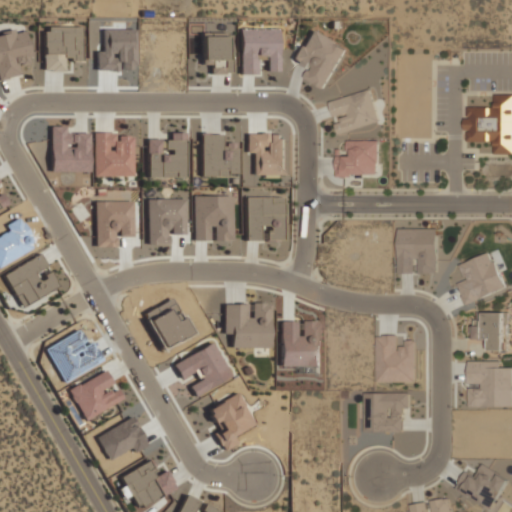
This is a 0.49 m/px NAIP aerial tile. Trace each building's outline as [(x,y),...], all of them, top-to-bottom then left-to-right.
[(81,26),(44,27),(44,71),(63,71),(63,59),(81,59),(81,26)] [(278,29),(239,29),(240,74),(256,74),(256,56),(266,56),(266,71),(278,71),(278,29)] [(0,33),(0,79),(20,75),(17,65),(31,62),(24,31),(14,33),(14,30),(0,33)] [(345,48),(309,30),(293,60),(309,69),(304,78),(324,88),(345,48)] [(210,74),(229,73),(228,32),(200,33),(201,63),(210,63),(210,74)] [(511,93),(495,93),(494,105),(465,104),(465,142),(495,142),(495,154),(511,154),(511,93)] [(333,116),(355,112),(354,107),(360,106),(359,102),(352,103),(351,96),(336,99),(337,103),(331,104),(333,116)] [(336,124),(338,133),(354,129),(351,116),(342,118),(343,122),(336,124)] [(49,171),(87,172),(88,133),(64,133),(64,126),(49,126),(49,171)] [(145,177),(184,177),(184,132),(165,132),(165,140),(145,140),(145,177)] [(240,144),(221,144),(221,132),(199,132),(199,177),(240,177),(240,144)] [(92,176),(132,176),(132,135),(115,136),(115,133),(92,133),(92,176)] [(284,135),(269,134),(269,133),(246,133),(245,153),(252,153),(252,174),(284,175),(284,135)] [(378,139),(347,140),(347,151),(335,151),(336,175),(378,174),(378,139)] [(232,196),(193,196),(192,240),(208,240),(209,227),(213,227),(213,241),(231,241),(232,196)] [(282,240),(282,196),(244,196),(244,240),(262,240),(282,240)] [(184,199),(146,199),(147,244),(168,244),(168,235),(184,234),(184,199)] [(131,201),(94,201),(94,247),(115,247),(115,237),(132,237),(131,201)] [(398,273),(414,273),(414,259),(418,259),(418,273),(437,273),(437,228),(398,229),(398,273)] [(1,274),(18,307),(57,287),(50,273),(36,280),(32,273),(45,266),(39,254),(1,274)] [(269,348),(269,302),(250,303),(250,317),(246,317),(245,304),(223,304),(223,334),(230,334),(230,348),(269,348)] [(507,350),(507,311),(484,311),(484,321),(475,321),(475,340),(490,340),(490,350),(507,350)] [(300,321),(300,335),(296,335),(296,321),(279,321),(280,366),(319,366),(319,321),(300,321)] [(416,381),(416,340),(405,340),(405,347),(397,347),(397,335),(376,335),(376,382),(416,381)] [(171,363),(179,378),(197,370),(201,379),(188,386),(193,396),(230,377),(212,342),(171,363)] [(511,367),(500,367),(500,361),(468,361),(468,383),(481,383),(481,388),(469,388),(469,407),(511,407),(511,367)] [(122,400),(114,385),(113,387),(104,370),(67,389),(82,420),(122,400)] [(206,409),(217,430),(212,433),(221,451),(236,443),(232,436),(254,425),(237,393),(206,409)] [(409,393),(368,393),(368,413),(368,424),(368,432),(402,432),(402,408),(409,408),(409,393)] [(119,475),(135,508),(175,489),(166,470),(156,475),(149,460),(119,475)] [(475,477),(465,471),(456,486),(493,507),(509,479),(483,464),(475,477)] [(176,511),(216,511),(218,510),(204,504),(200,511),(192,511),(198,500),(184,494),(176,511)] [(411,504),(412,511),(450,511),(448,497),(428,501),(411,504)]
